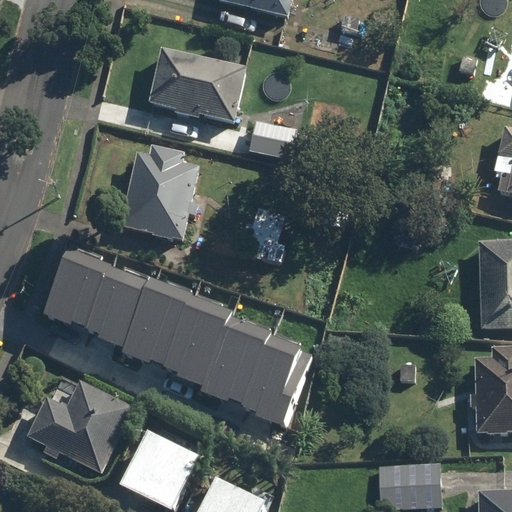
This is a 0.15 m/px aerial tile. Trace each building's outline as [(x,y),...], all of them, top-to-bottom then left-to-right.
[(227,0),(226,6),(298,21),(303,0),(227,0)] [(366,17),(340,17),(339,50),(365,51),(366,17)] [(257,71),(172,52),(160,109),(244,128),(257,71)] [(485,58),(464,56),(461,78),(482,80),(485,58)] [(304,131),(262,124),(257,156),(299,163),(304,131)] [(511,127),(510,127),(497,177),(507,179),(504,190),(511,192),(511,127)] [(133,238),(191,246),(201,170),(193,169),(194,155),(160,150),(159,164),(143,162),(133,238)] [(459,163),(406,154),(401,185),(454,194),(459,163)] [(290,216),(250,209),(241,259),(281,266),(290,216)] [(482,329),(511,327),(511,238),(478,240),(482,329)] [(76,251),(46,321),(287,423),(317,353),(76,251)] [(492,357),(475,358),(476,433),(511,432),(511,345),(492,346),(492,357)] [(423,367),(402,366),(400,387),(421,389),(423,367)] [(108,477),(139,417),(64,378),(33,437),(108,477)] [(195,511),(220,461),(163,434),(134,495),(170,511),(195,511)] [(451,511),(450,463),(383,465),(384,511),(451,511)] [(281,511),(283,510),(227,483),(212,511),(281,511)] [(488,511),(511,511),(511,494),(488,495),(488,511)]
